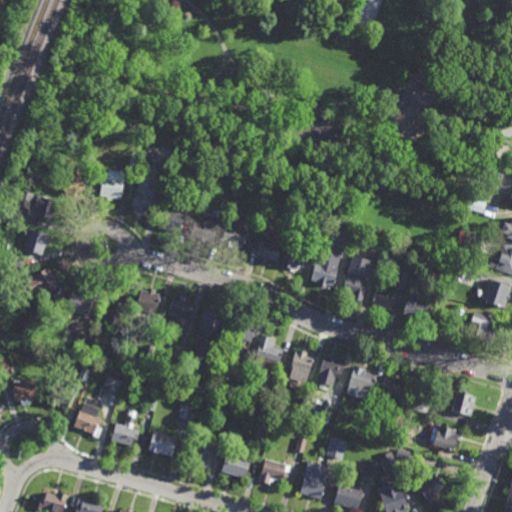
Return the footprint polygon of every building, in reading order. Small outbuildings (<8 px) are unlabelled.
[(352,0),(350,8),(329,3),(329,0),(352,0)] [(511,15),(503,12),(507,0),(511,1),(511,15)] [(398,104),(391,98),(393,90),(401,87),(408,93),(406,101),(398,104)] [(511,120),(497,117),(501,106),(511,108),(511,120)] [(136,168),(128,166),(130,153),(139,155),(136,168)] [(233,183),(221,180),(226,161),(238,164),(233,183)] [(66,196),(60,179),(73,174),(71,168),(79,165),(87,188),(66,196)] [(156,187),(160,189),(157,197),(154,196),(150,210),(144,208),(143,211),(136,209),(137,206),(129,204),(141,166),(161,171),(156,187)] [(123,178),(125,178),(122,197),(114,196),(114,200),(107,199),(108,196),(101,195),(104,174),(109,175),(110,168),(124,170),(123,178)] [(500,182),(483,178),(486,168),(502,172),(500,182)] [(198,185),(195,198),(187,196),(190,183),(191,183),(192,180),(198,182),(198,185)] [(29,208),(16,203),(22,188),(35,193),(29,208)] [(57,214),(53,213),(51,220),(48,219),(47,221),(44,220),(45,218),(35,216),(38,205),(35,204),(38,194),(57,199),(56,204),(60,205),(57,214)] [(256,219),(247,216),(254,194),(263,197),(256,219)] [(483,212),(466,207),(469,197),(486,202),(483,212)] [(178,211),(184,212),(182,219),(184,219),(183,222),(181,222),(179,230),(170,228),(170,230),(157,226),(163,206),(164,206),(165,201),(180,206),(178,211)] [(214,222),(217,223),(213,240),(204,238),(203,241),(198,240),(199,237),(190,234),(194,218),(200,219),(202,212),(216,215),(214,222)] [(511,237),(507,236),(507,237),(499,235),(501,231),(500,230),(501,225),(499,225),(500,221),(503,222),(504,219),(510,221),(511,216),(511,237)] [(320,237),(307,234),(310,221),(323,224),(320,237)] [(244,241),(243,241),(241,247),(234,245),(233,248),(232,247),(231,249),(227,248),(228,246),(219,244),(226,222),(246,228),(243,239),(245,239),(244,241)] [(48,244),(45,243),(42,254),(39,253),(38,254),(35,253),(35,252),(24,249),(30,228),(51,234),(48,244)] [(479,248),(462,243),(466,230),(483,235),(479,248)] [(350,248),(340,246),(345,231),(354,233),(350,248)] [(279,252),(278,252),(276,259),(257,254),(258,250),(251,248),(254,235),(272,239),(271,242),(279,244),(278,250),(280,250),(279,252)] [(382,254),(373,251),(376,239),(385,241),(382,254)] [(299,248),(307,250),(303,267),(297,265),(296,269),(294,268),(293,271),(290,270),(290,267),(282,265),(287,245),(290,246),(291,242),(300,244),(299,248)] [(511,272),(488,265),(491,257),(499,259),(503,245),(511,247),(511,272)] [(413,262),(404,260),(407,247),(416,249),(413,262)] [(444,271),(430,267),(433,255),(447,258),(444,271)] [(13,267),(11,259),(22,256),(24,265),(13,267)] [(337,277),(335,277),(334,279),(335,279),(335,281),(334,281),(333,286),(331,285),(330,289),(320,287),(321,284),(317,283),(317,282),(310,279),(316,260),(338,266),(336,274),(338,274),(337,277)] [(477,276),(464,273),(466,264),(479,267),(477,276)] [(52,272),(54,271),(58,277),(56,278),(60,285),(44,294),(33,275),(49,266),(52,272)] [(365,276),(364,279),(368,280),(362,301),(347,297),(348,293),(341,291),(346,274),(355,277),(356,274),(365,276)] [(511,283),(508,293),(510,294),(509,299),(507,298),(505,307),(484,300),(485,297),(481,296),(487,278),(492,279),(492,277),(511,283)] [(391,309),(371,303),(379,278),(386,280),(383,287),(396,291),(391,309)] [(153,292),(159,294),(154,313),(134,308),(140,288),(146,290),(147,287),(154,289),(153,292)] [(89,292),(88,295),(93,297),(88,315),(67,308),(72,291),(79,293),(80,289),(89,292)] [(425,318),(403,312),(408,295),(430,301),(425,318)] [(187,319),(186,319),(185,322),(174,319),(175,315),(167,313),(171,297),(192,303),(187,319)] [(127,303),(119,331),(112,329),(114,323),(105,320),(111,298),(127,303)] [(465,317),(457,315),(460,303),(468,305),(465,317)] [(29,332),(20,325),(37,305),(46,313),(29,332)] [(217,309),(216,312),(221,313),(214,339),(210,337),(208,344),(194,340),(203,309),(207,310),(208,307),(217,309)] [(493,338),(489,337),(488,340),(465,335),(471,311),(494,317),(493,322),(497,323),(493,338)] [(250,341),(238,337),(237,343),(226,340),(233,318),(255,324),(250,341)] [(103,327),(100,339),(92,337),(95,325),(103,327)] [(86,350),(75,347),(79,331),(91,334),(86,350)] [(275,338),(273,346),(283,348),(279,364),(277,363),(275,371),(269,369),(268,376),(261,374),(263,367),(253,364),(261,335),(275,338)] [(151,359),(141,356),(145,343),(155,346),(151,359)] [(305,382),(288,377),(290,371),(289,370),(295,348),(308,352),(307,354),(313,355),(305,382)] [(182,366),(173,363),(177,352),(185,354),(182,366)] [(342,374),(337,373),(333,386),(316,381),(323,356),(345,363),(342,374)] [(0,374),(0,358),(10,357),(11,374),(0,374)] [(366,369),(365,372),(376,375),(375,378),(376,379),(376,381),(375,381),(370,399),(346,392),(354,365),(366,369)] [(86,382),(78,379),(82,366),(90,369),(86,382)] [(121,377),(113,375),(115,368),(123,371),(121,377)] [(245,384),(236,382),(238,370),(248,372),(245,384)] [(399,378),(406,380),(405,383),(406,383),(405,386),(404,386),(401,397),(381,392),(386,374),(392,376),(393,373),(400,375),(399,378)] [(117,396),(103,392),(107,377),(121,380),(117,396)] [(20,382),(34,380),(37,398),(30,399),(30,404),(21,405),(21,400),(14,401),(12,382),(14,382),(14,380),(20,379),(20,382)] [(75,394),(70,402),(71,403),(70,405),(68,404),(66,409),(57,404),(55,407),(46,402),(56,383),(75,394)] [(465,393),(466,391),(468,392),(468,394),(476,396),(471,415),(452,410),(453,407),(446,405),(449,393),(456,395),(457,391),(465,393)] [(153,411),(145,409),(148,396),(156,398),(153,411)] [(426,413),(413,409),(416,396),(429,400),(426,413)] [(305,411),(296,409),(299,397),(308,399),(305,411)] [(97,416),(104,419),(101,427),(103,428),(99,437),(93,435),(94,433),(74,426),(80,410),(81,410),(84,402),(100,408),(97,416)] [(190,420),(177,417),(181,402),(194,406),(190,420)] [(133,427),(138,429),(133,446),(112,440),(117,423),(125,425),(130,410),(137,412),(133,427)] [(269,431),(254,427),(258,412),(272,416),(269,431)] [(401,430),(387,426),(391,412),(404,415),(401,430)] [(228,431),(220,429),(223,417),(231,419),(228,431)] [(454,450),(433,444),(439,424),(456,429),(455,433),(459,434),(454,450)] [(170,456),(158,453),(158,454),(147,451),(153,430),(176,437),(170,456)] [(304,438),(307,439),(303,453),(294,450),(298,437),(299,437),(300,434),(305,436),(304,438)] [(342,459),(326,455),(331,437),(346,440),(342,459)] [(214,446),(208,468),(186,462),(191,440),(214,446)] [(246,459),(250,460),(245,478),(220,471),(225,453),(236,457),(238,451),(247,453),(246,459)] [(388,474),(381,463),(387,460),(385,454),(390,451),(399,468),(388,474)] [(286,482),(281,481),(281,482),(273,479),(272,481),(270,480),(268,485),(258,481),(265,458),(291,466),(286,482)] [(377,477),(363,474),(366,460),(380,463),(377,477)] [(321,499),(312,497),(311,498),(307,497),(307,495),(300,493),(307,462),(329,468),(321,499)] [(438,475),(437,476),(445,487),(437,493),(439,496),(429,503),(416,486),(433,473),(434,475),(436,473),(438,475)] [(511,511),(503,511),(511,474),(511,511)] [(405,511),(385,511),(378,488),(399,481),(409,511),(405,511)] [(357,509),(333,503),(338,483),(363,490),(357,509)] [(68,495),(67,498),(63,511),(59,511),(41,507),(40,510),(38,510),(38,507),(38,506),(39,500),(44,501),(47,493),(55,495),(55,492),(68,495)] [(101,511),(76,511),(78,506),(75,505),(78,496),(84,498),(84,499),(104,505),(101,511)]
